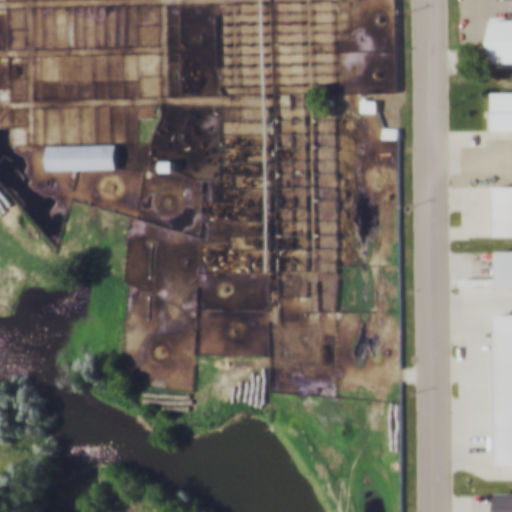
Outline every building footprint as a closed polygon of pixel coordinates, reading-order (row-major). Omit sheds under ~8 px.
[(511,18),(492,18),(492,66),(511,66),(511,18)] [(494,129),(511,129),(511,90),(494,90),(494,129)] [(118,143),(48,143),(48,168),(118,168),(118,143)] [(497,234),(511,234),(511,185),(497,185),(497,234)] [(511,249),(497,249),(497,287),(511,287),(511,249)] [(511,312),(498,312),(499,461),(511,461),(511,312)] [(511,511),(511,490),(499,490),(499,511),(511,511)]
